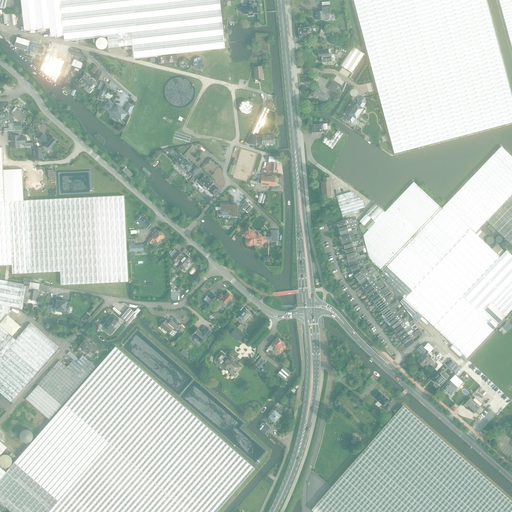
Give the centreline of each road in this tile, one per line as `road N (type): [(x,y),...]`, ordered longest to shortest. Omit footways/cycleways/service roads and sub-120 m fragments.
road 1 (unclassified): [(0,420),(111,299),(177,306),(216,264)]
road 2 (unclassified): [(183,234),(27,86)]
road 3 (unclassified): [(260,511),(299,394),(297,313)]
road 4 (unclassified): [(305,511),(331,373),(321,326)]
road 5 (primary): [(280,0),(295,163)]
road 6 (tertiary): [(511,477),(388,369)]
road 7 (residential): [(394,363),(400,356),(347,288),(323,226)]
road 8 (primary): [(295,163),(304,311)]
road 9 (primary): [(312,304),(295,163)]
road 10 (unclassified): [(207,79),(81,47)]
road 11 (primary): [(303,431),(315,377),(312,312)]
road 12 (primary): [(304,311),(303,431)]
